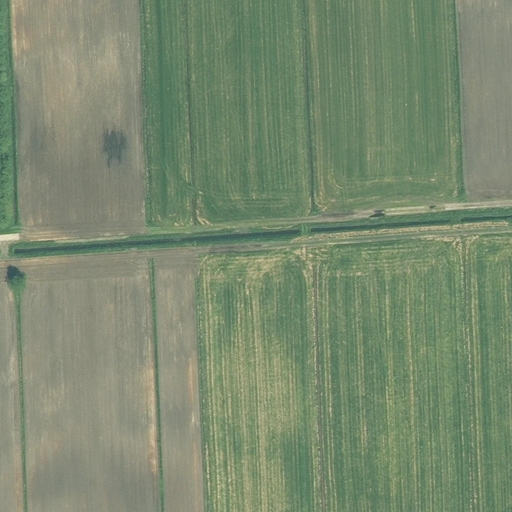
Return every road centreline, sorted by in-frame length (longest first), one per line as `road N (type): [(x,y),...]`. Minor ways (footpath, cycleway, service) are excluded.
road 1 (track): [(13,237),(511,203)]
road 2 (track): [(13,237),(0,80)]
